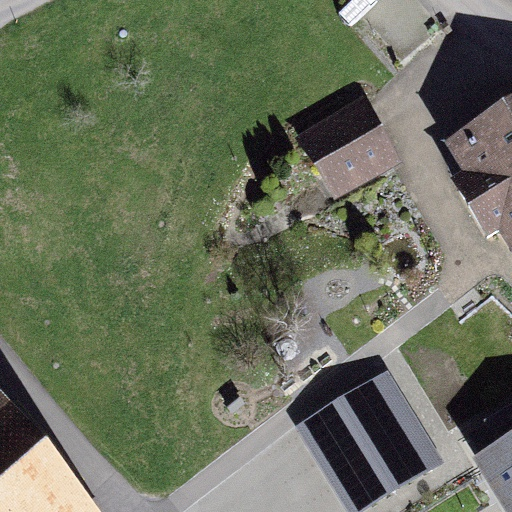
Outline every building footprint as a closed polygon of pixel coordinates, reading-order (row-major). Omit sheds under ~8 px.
[(373,109),(306,152),(341,207),(408,164),(373,109)] [(511,144),(461,176),(511,257),(511,144)] [(399,389),(310,441),(350,511),(376,511),(446,472),(399,389)] [(91,511),(0,402),(0,511),(91,511)] [(511,511),(511,450),(484,466),(508,511),(511,511)]
